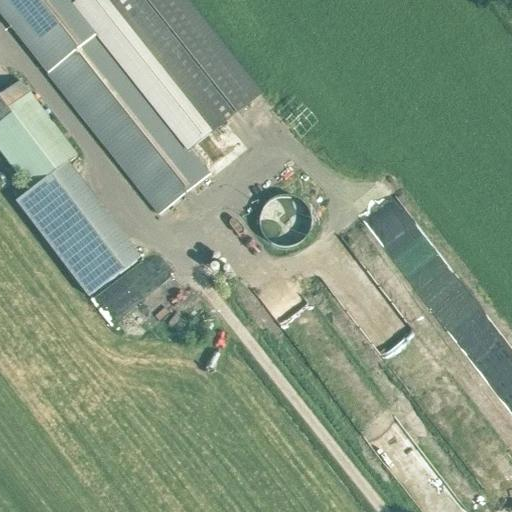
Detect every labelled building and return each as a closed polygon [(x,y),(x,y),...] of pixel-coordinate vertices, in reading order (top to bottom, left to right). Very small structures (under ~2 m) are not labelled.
[(77,0),(0,0),(0,14),(48,75),(98,35),(103,31),(79,2),(77,0)] [(186,0),(81,0),(79,2),(103,31),(98,35),(189,152),(261,94),(186,0)] [(98,35),(48,75),(158,215),(208,175),(189,152),(98,35)] [(0,95),(0,153),(30,193),(76,156),(20,81),(0,95)] [(284,213),(286,233),(301,231),(298,211),(284,213)]
